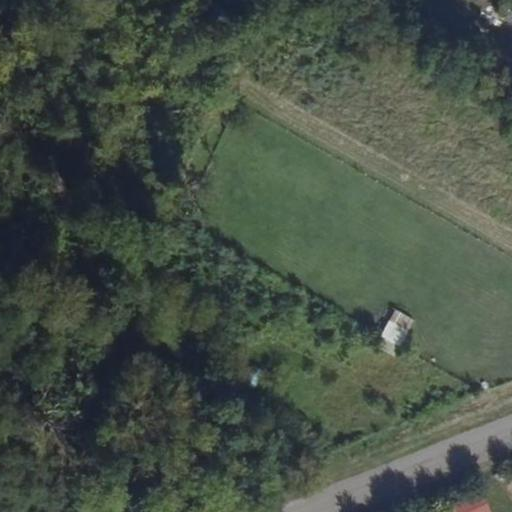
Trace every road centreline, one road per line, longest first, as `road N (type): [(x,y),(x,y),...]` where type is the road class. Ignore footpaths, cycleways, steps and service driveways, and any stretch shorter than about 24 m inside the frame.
road 1 (track): [(280,0),(220,77),(31,511)]
road 2 (unclassified): [(321,511),(511,438)]
